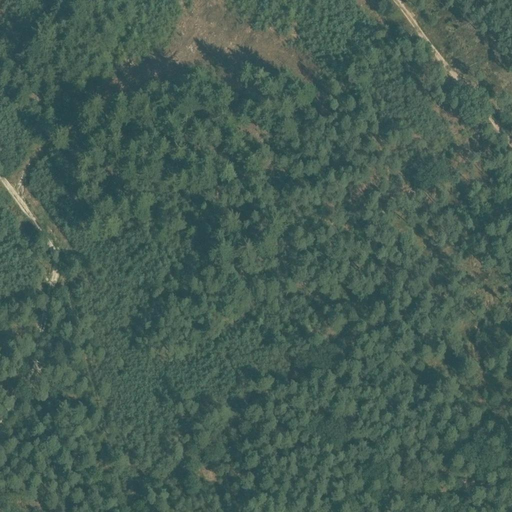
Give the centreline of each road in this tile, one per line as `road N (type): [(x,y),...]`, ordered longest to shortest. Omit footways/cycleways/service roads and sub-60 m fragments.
road 1 (track): [(0,422),(30,369),(61,270),(0,173)]
road 2 (track): [(392,0),(511,144)]
